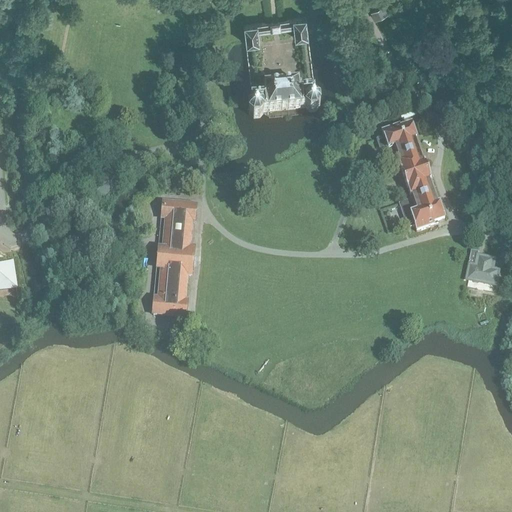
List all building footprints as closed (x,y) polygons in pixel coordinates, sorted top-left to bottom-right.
[(375,20),(388,14),(384,6),(370,12),(375,20)] [(271,22),(244,25),(247,44),(259,43),(258,31),(273,29),(279,28),(294,27),(295,38),(308,37),(305,17),(279,21),(278,21),(275,21),(272,21),(271,22)] [(315,97),(313,85),(299,87),(298,82),(264,86),(265,91),(251,92),(252,103),(248,107),(249,114),(253,118),(260,118),(264,113),(305,108),(310,112),(316,112),(320,107),(319,100),(315,97)] [(407,229),(414,227),(416,233),(434,226),(434,224),(444,221),(411,124),(403,127),(403,126),(402,125),(399,126),(381,132),(383,138),(376,141),(385,166),(392,163),(397,161),(411,200),(409,201),(405,202),(400,204),(398,204),(407,229)] [(98,204),(124,176),(112,164),(86,192),(98,204)] [(194,223),(196,207),(163,203),(152,315),(185,319),(186,302),(184,302),(187,276),(191,277),(194,248),(190,248),(192,223),(194,223)] [(492,261),(480,259),(478,258),(479,253),(471,252),(469,265),(471,266),(468,280),(495,286),(498,273),(492,272),(493,268),(491,267),(492,261)] [(13,261),(0,262),(0,290),(17,288),(13,261)]
